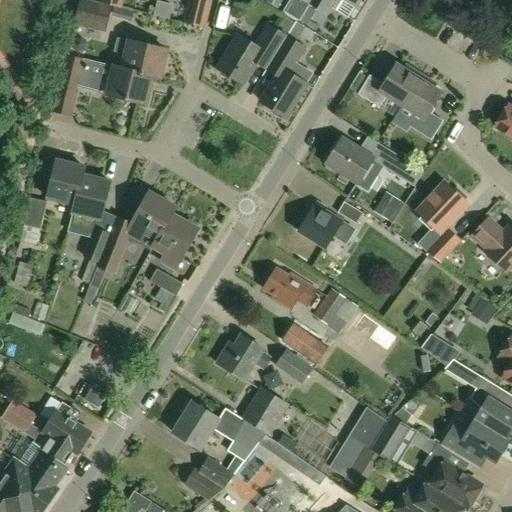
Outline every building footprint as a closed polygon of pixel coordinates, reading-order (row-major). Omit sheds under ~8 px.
[(112,5),(93,0),(91,0),(78,0),(73,25),(106,32),(110,16),(131,21),(133,10),(112,5)] [(205,28),(211,0),(187,0),(182,22),(205,28)] [(310,2),(310,0),(288,0),(282,10),(298,20),(310,2)] [(310,0),(310,2),(325,12),(332,0),(347,0),(355,5),(358,0),(310,0)] [(268,68),(287,37),(269,26),(256,46),(239,35),(219,68),(244,83),(257,62),(268,68)] [(305,48),(287,37),(268,68),(278,75),(261,101),(287,117),(307,84),(289,73),(305,48)] [(123,54),(120,68),(153,76),(161,78),(167,49),(118,38),(115,52),(123,54)] [(120,68),(65,55),(52,111),(69,115),(79,73),(99,78),(96,92),(147,104),(153,76),(120,68)] [(402,104),(421,75),(406,65),(404,69),(396,64),(387,78),(384,77),(381,82),(370,74),(358,94),(379,107),(387,95),(402,104)] [(436,84),(421,75),(402,104),(418,114),(410,126),(431,140),(444,121),(432,113),(435,108),(432,107),(442,92),(434,87),(436,84)] [(511,106),(509,105),(495,126),(511,137),(511,106)] [(382,146),(375,157),(342,137),(325,164),(369,191),(384,168),(414,187),(423,171),(382,146)] [(82,174),(83,174),(85,167),(56,160),(47,198),(75,204),(82,174)] [(73,212),(101,219),(110,181),(83,174),(82,174),(75,204),(73,212)] [(457,187),(454,191),(444,182),(417,211),(440,233),(467,203),(464,201),(468,197),(457,187)] [(171,213),(172,214),(175,207),(149,192),(132,223),(117,216),(110,233),(98,262),(97,265),(106,270),(110,272),(115,274),(132,234),(141,239),(144,232),(156,239),(157,239),(171,213)] [(388,220),(400,201),(385,192),(374,211),(388,220)] [(36,246),(40,228),(47,200),(31,197),(25,224),(26,224),(22,242),(36,246)] [(354,224),(362,211),(344,201),(337,214),(354,224)] [(326,248),(332,238),(345,246),(355,230),(316,206),(300,232),(326,248)] [(157,239),(156,239),(152,246),(165,253),(161,260),(175,268),(197,228),(172,214),(171,213),(157,239)] [(506,272),(511,265),(511,221),(504,231),(489,217),(472,236),(486,249),(484,251),(506,272)] [(83,256),(98,262),(110,233),(94,227),(84,256),(83,256)] [(441,262),(461,241),(448,229),(427,252),(441,262)] [(89,285),(97,265),(89,262),(82,282),(89,285)] [(106,270),(97,265),(89,285),(83,301),(91,304),(97,288),(99,289),(106,270)] [(175,296),(183,283),(157,268),(149,281),(175,296)] [(276,268),(263,289),(274,295),(273,298),(292,309),(297,299),(307,305),(317,288),(290,272),(288,275),(276,268)] [(339,333),(359,307),(333,287),(313,314),(339,333)] [(174,296),(161,288),(154,299),(161,303),(158,309),(165,313),(174,296)] [(128,297),(121,311),(129,316),(137,301),(128,297)] [(13,313),(9,323),(40,335),(44,325),(13,313)] [(307,333),(296,349),(314,361),(325,345),(307,333)] [(263,369),(270,358),(261,352),(263,349),(241,335),(231,352),(226,349),(217,363),(244,380),(254,363),(263,369)] [(511,335),(499,356),(511,363),(503,377),(511,383),(511,335)] [(275,366),(302,385),(314,368),(287,349),(275,366)] [(445,370),(463,380),(470,369),(454,359),(445,370)] [(483,406),(475,419),(509,440),(510,440),(507,438),(511,431),(511,430),(511,411),(494,400),(501,388),(483,377),(470,398),(483,406)] [(109,392),(95,383),(85,400),(99,408),(109,392)] [(242,419),(246,421),(268,434),(287,403),(261,388),(242,419)] [(3,418),(25,433),(37,414),(14,400),(3,418)] [(246,422),(246,421),(242,419),(225,408),(219,418),(192,401),(173,432),(199,449),(213,428),(234,441),(239,432),(246,422)] [(42,447),(67,465),(75,452),(78,454),(91,433),(77,424),(83,414),(63,402),(44,432),(50,436),(42,447)] [(370,450),(387,422),(366,408),(328,468),(344,478),(364,446),(370,450)] [(391,416),(405,425),(411,416),(401,409),(391,416)] [(411,428),(405,425),(391,416),(387,422),(370,450),(381,457),(391,462),(411,428)] [(507,444),(509,440),(475,419),(468,430),(454,424),(440,445),(470,463),(480,469),(487,457),(496,462),(501,454),(504,454),(508,447),(507,444)] [(258,443),(261,439),(265,434),(246,422),(239,432),(258,444),(258,443)] [(264,434),(261,439),(258,443),(319,485),(325,476),(264,434)] [(67,465),(42,447),(33,440),(18,461),(14,458),(2,476),(0,474),(0,511),(43,511),(59,490),(56,488),(70,467),(67,465)] [(381,457),(370,450),(364,446),(344,478),(338,487),(355,498),(381,457)] [(426,484),(464,507),(467,509),(473,499),(478,499),(482,492),(480,488),(482,484),(431,453),(424,464),(438,472),(430,485),(427,483),(426,484)] [(209,458),(199,472),(219,485),(223,488),(233,474),(244,460),(236,455),(226,470),(209,458)] [(219,485),(199,472),(195,469),(184,485),(209,501),(219,485)] [(460,511),(464,507),(426,484),(418,497),(408,491),(394,511),(460,511)] [(125,505),(115,511),(136,511),(142,508),(146,511),(148,508),(152,501),(134,490),(125,505)] [(152,501),(148,508),(150,511),(168,511),(152,501)]
